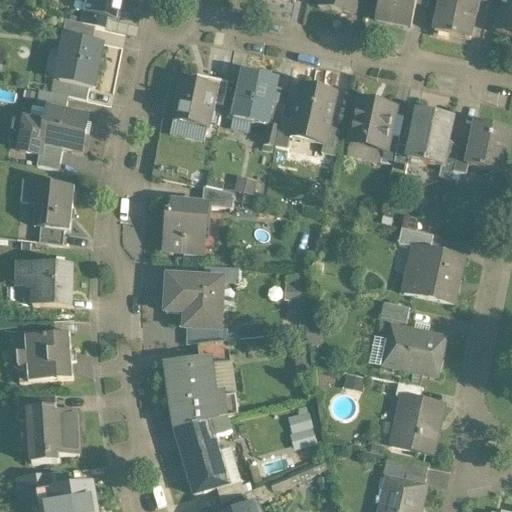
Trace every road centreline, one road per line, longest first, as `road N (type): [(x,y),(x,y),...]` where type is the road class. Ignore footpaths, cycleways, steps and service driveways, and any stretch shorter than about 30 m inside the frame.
road 1 (residential): [(160,34),(148,48),(120,153),(129,172),(124,215),(110,221),(108,248),(122,268),(138,454),(127,468),(140,511)]
road 2 (residential): [(190,23),(404,72),(431,67),(511,87)]
road 3 (residential): [(511,250),(495,273),(469,397),(485,439)]
